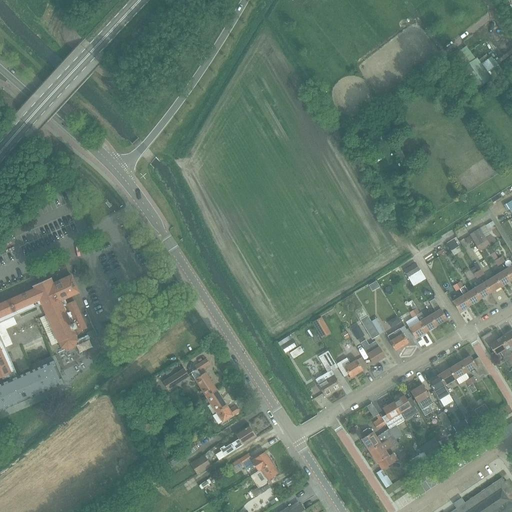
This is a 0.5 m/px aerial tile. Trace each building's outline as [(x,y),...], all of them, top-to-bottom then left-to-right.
[(387,123),(375,130),(382,140),(393,134),(387,123)] [(379,149),(367,155),(370,160),(372,159),(375,163),(384,158),(379,149)] [(511,222),(508,216),(498,222),(504,232),(511,227),(511,222)] [(433,223),(435,229),(446,226),(444,220),(433,223)] [(476,231),(470,235),(477,247),(484,242),(476,231)] [(427,269),(438,264),(434,256),(423,262),(427,269)] [(484,274),(481,269),(477,262),(473,265),(474,266),(477,272),(480,277),(484,274)] [(404,271),(408,277),(412,275),(414,279),(423,274),(420,270),(419,270),(416,264),(404,271)] [(494,277),(501,287),(511,281),(505,271),(494,277)] [(78,292),(71,276),(53,284),(50,279),(34,286),(35,289),(0,304),(0,379),(8,376),(16,372),(0,336),(0,323),(42,305),(59,344),(60,343),(61,347),(68,350),(75,347),(77,341),(75,336),(73,330),(76,328),(78,332),(86,329),(74,302),(67,305),(64,299),(78,292)] [(457,276),(453,279),(456,284),(460,290),(464,296),(470,306),(480,300),(474,289),(469,292),(465,286),(463,287),(457,276)] [(494,277),(484,283),(490,293),(501,287),(494,277)] [(376,281),(370,285),(373,290),(379,286),(376,281)] [(484,283),(474,289),(480,300),(490,293),(484,283)] [(470,306),(464,296),(453,302),(459,312),(470,306)] [(447,320),(434,299),(429,302),(436,312),(430,316),(436,326),(447,320)] [(412,301),(408,303),(413,311),(416,316),(420,322),(426,332),(436,326),(430,316),(425,319),(422,313),(420,314),(412,301)] [(367,315),(359,319),(371,339),(378,334),(371,322),(367,315)] [(329,329),(322,317),(313,322),(320,335),(329,329)] [(377,318),(371,322),(378,334),(384,331),(377,318)] [(416,325),(409,329),(415,339),(426,332),(420,322),(416,325)] [(404,326),(394,333),(387,337),(395,350),(408,343),(407,340),(411,338),(404,326)] [(93,330),(87,333),(90,338),(95,336),(93,330)] [(511,331),(501,338),(511,356),(511,331)] [(511,360),(511,356),(501,338),(489,345),(496,356),(500,353),(503,358),(509,355),(511,360)] [(78,349),(88,344),(87,340),(76,345),(78,349)] [(297,347),(293,340),(281,347),(285,354),(297,347)] [(366,340),(360,343),(364,350),(368,356),(373,364),(385,357),(380,349),(379,347),(375,341),(369,345),(366,340)] [(348,343),(342,347),(345,352),(351,349),(348,343)] [(321,376),(315,380),(318,385),(325,397),(341,387),(335,379),(331,371),(337,368),(328,352),(318,358),(327,373),(321,376)] [(459,363),(466,374),(474,369),(479,377),(483,375),(485,377),(488,375),(478,358),(473,361),(470,356),(459,363)] [(346,358),(336,364),(344,377),(348,374),(350,378),(363,371),(357,360),(349,365),(346,358)] [(206,359),(198,365),(195,366),(198,370),(191,374),(206,397),(217,390),(203,369),(210,364),(206,359)] [(16,372),(8,376),(10,380),(0,384),(0,411),(64,383),(54,360),(18,376),(16,372)] [(449,369),(456,380),(466,374),(459,363),(449,369)] [(189,377),(184,368),(163,381),(168,391),(189,377)] [(438,376),(445,386),(456,380),(449,369),(438,376)] [(438,376),(428,382),(439,401),(450,394),(448,392),(445,386),(438,376)] [(422,385),(410,392),(425,418),(432,414),(428,408),(434,404),(422,385)] [(222,422),(231,417),(240,411),(236,406),(229,410),(217,390),(206,397),(222,422)] [(453,390),(448,392),(450,394),(451,397),(463,416),(467,414),(453,390)] [(404,396),(393,402),(404,421),(405,420),(401,413),(411,407),(404,396)] [(404,421),(393,402),(382,409),(386,415),(382,418),(383,419),(382,419),(386,424),(389,430),(396,426),(404,421)] [(172,403),(165,405),(167,411),(174,410),(172,403)] [(443,412),(437,416),(445,429),(451,425),(443,412)] [(374,424),(377,429),(386,424),(382,419),(374,424)] [(463,428),(456,433),(461,440),(473,432),(465,420),(460,423),(463,428)] [(225,457),(229,455),(245,445),(244,443),(256,436),(249,426),(236,435),(238,439),(225,448),(224,446),(220,449),(225,457)] [(389,430),(393,437),(395,439),(402,435),(396,426),(389,430)] [(361,440),(369,452),(393,437),(389,430),(376,438),(373,432),(372,432),(370,429),(367,429),(362,433),(365,437),(361,440)] [(397,460),(393,453),(389,456),(386,451),(397,443),(395,439),(393,437),(369,452),(377,464),(380,462),(384,468),(382,469),(382,470),(397,460)] [(434,438),(420,447),(429,461),(443,451),(434,438)] [(198,448),(193,442),(181,451),(186,457),(198,448)] [(186,457),(181,451),(167,462),(171,467),(186,457)] [(255,464),(259,471),(271,463),(265,453),(260,456),(259,454),(252,459),(249,454),(240,460),(246,470),(255,464)] [(420,456),(410,462),(415,470),(419,468),(423,466),(428,462),(425,456),(423,453),(420,456)] [(190,465),(196,475),(211,466),(204,456),(190,465)] [(222,458),(215,460),(217,467),(224,465),(222,458)] [(251,492),(254,498),(270,487),(267,482),(274,478),(273,476),(278,473),(271,463),(259,471),(254,474),(261,485),(251,492)] [(392,484),(387,475),(380,479),(385,488),(392,484)] [(450,511),(500,511),(505,509),(502,505),(508,501),(511,505),(511,504),(511,488),(507,481),(505,482),(502,477),(466,501),(463,497),(452,505),(455,509),(450,511)] [(209,479),(202,484),(206,489),(213,485),(209,479)]
